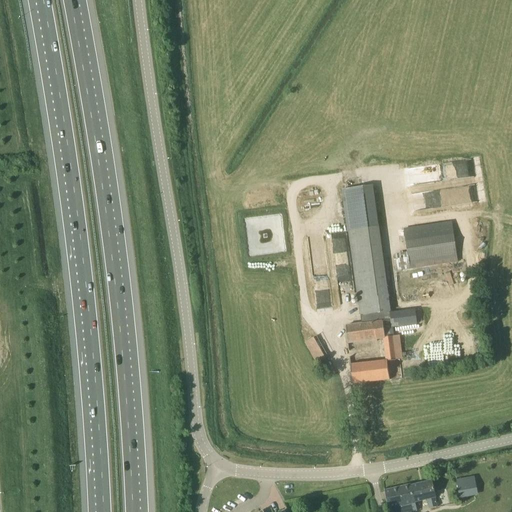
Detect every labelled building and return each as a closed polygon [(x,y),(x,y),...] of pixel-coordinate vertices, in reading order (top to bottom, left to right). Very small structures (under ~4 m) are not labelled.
[(451,178),(473,176),(471,160),(450,161),(451,178)] [(440,190),(443,206),(477,200),(474,184),(440,190)] [(375,194),(374,189),(373,185),(343,190),(343,191),(349,231),(359,302),(361,315),(362,324),(346,326),(348,343),(384,339),(387,360),(351,365),(353,384),(354,384),(390,380),(388,361),(396,360),(392,328),(393,328),(417,325),(416,318),(415,310),(404,311),(390,313),(379,226),(375,194)] [(402,302),(451,295),(463,292),(453,227),(405,235),(408,253),(394,255),(402,302)] [(305,342),(317,363),(327,357),(315,337),(305,342)] [(474,478),(458,480),(461,496),(477,494),(474,478)] [(436,498),(432,481),(411,486),(415,503),(415,502),(428,500),(430,509),(438,507),(436,498)] [(411,486),(411,485),(385,491),(385,489),(384,489),(389,511),(411,511),(417,511),(415,502),(415,503),(411,486)]
